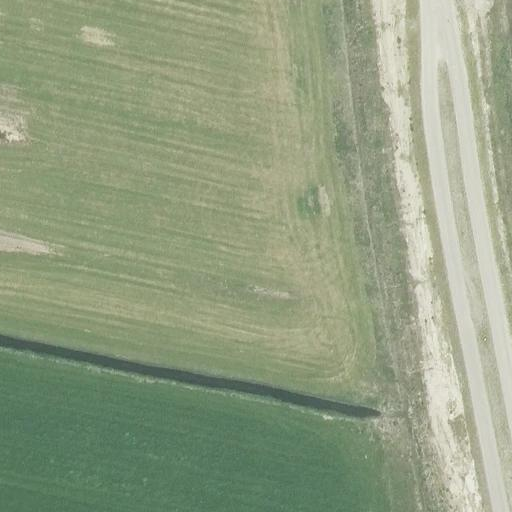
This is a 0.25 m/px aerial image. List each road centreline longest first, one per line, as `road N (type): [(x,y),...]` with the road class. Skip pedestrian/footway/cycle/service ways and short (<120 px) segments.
road 1 (tertiary): [(425,0),(441,198),(500,511)]
road 2 (tertiary): [(511,395),(443,0)]
